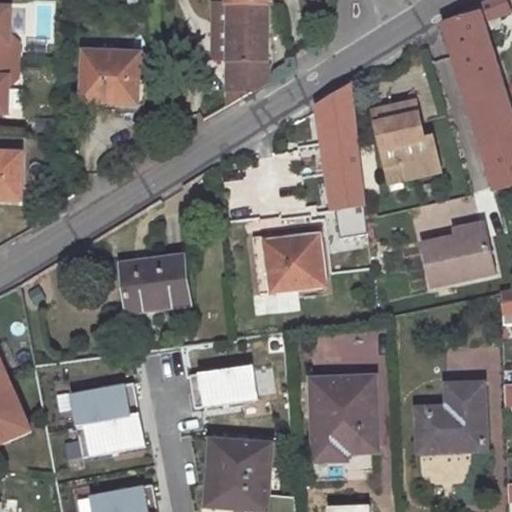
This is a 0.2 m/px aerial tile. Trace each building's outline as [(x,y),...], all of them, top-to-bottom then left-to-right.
[(497,18),(487,0),(485,0),(473,8),(480,28),(497,18)] [(229,30),(228,82),(254,82),(266,75),(267,5),(227,4),(226,30),(229,30)] [(0,59),(17,60),(18,42),(9,32),(10,7),(0,6),(0,59)] [(488,162),(511,153),(511,118),(480,28),(473,8),(456,18),(440,25),(488,162)] [(137,104),(139,53),(84,51),(82,103),(137,104)] [(17,60),(0,59),(0,111),(7,112),(8,86),(17,77),(17,60)] [(317,106),(317,110),(331,210),(336,209),(368,205),(351,87),(317,106)] [(375,126),(386,168),(402,165),(406,181),(440,174),(431,139),(423,141),(414,105),(388,110),(391,122),(375,126)] [(388,110),(372,113),(375,126),(391,122),(388,110)] [(0,197),(20,198),(20,152),(0,151),(0,197)] [(501,200),(511,196),(511,153),(488,162),(501,200)] [(402,165),(386,168),(390,184),(406,181),(402,165)] [(336,209),(341,237),(372,233),(368,205),(336,209)] [(461,239),(493,232),(491,224),(459,232),(461,239)] [(493,232),(461,239),(427,247),(437,290),(503,275),(493,232)] [(327,288),(321,239),(255,248),(261,296),(327,288)] [(187,305),(181,258),(119,265),(125,314),(187,305)] [(331,335),(331,365),(385,365),(385,336),(331,335)] [(0,444),(34,429),(0,353),(0,444)] [(379,452),(377,379),(314,382),(317,462),(347,461),(347,453),(379,452)] [(487,452),(486,380),(448,380),(449,408),(419,409),(420,452),(487,452)] [(203,407),(201,383),(175,386),(177,410),(203,407)] [(511,383),(502,384),(503,407),(511,406),(511,383)] [(72,393),(77,444),(139,438),(134,387),(72,393)] [(257,511),(268,511),(275,447),(216,443),(210,508),(257,511)]
